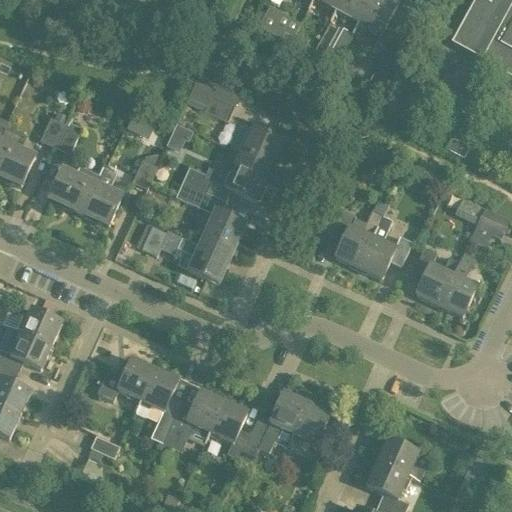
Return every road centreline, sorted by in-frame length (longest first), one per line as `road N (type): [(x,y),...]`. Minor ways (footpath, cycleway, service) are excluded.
road 1 (residential): [(111,289),(228,340),(319,330),(383,357)]
road 2 (residential): [(28,464),(111,289)]
road 3 (residential): [(383,357),(435,380),(475,373),(511,305)]
road 4 (residential): [(317,511),(383,357)]
road 5 (residential): [(0,241),(111,289)]
